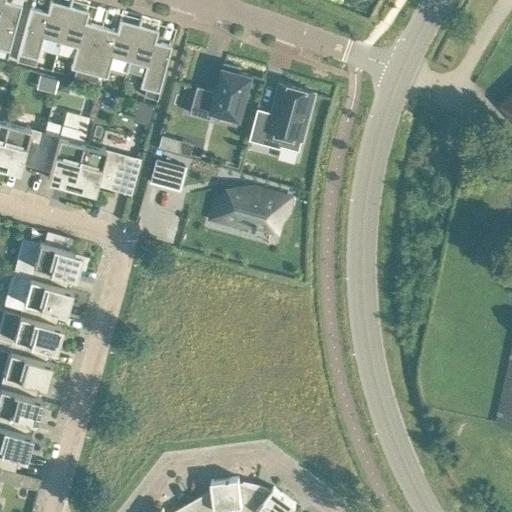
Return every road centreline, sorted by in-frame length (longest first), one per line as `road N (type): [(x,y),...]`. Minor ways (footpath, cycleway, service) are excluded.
road 1 (tertiary): [(429,511),(384,412),(366,327),(370,167),(400,71)]
road 2 (residential): [(54,511),(119,258),(104,233),(0,204)]
road 3 (residential): [(400,71),(213,10)]
road 4 (residential): [(334,511),(267,456),(171,467)]
